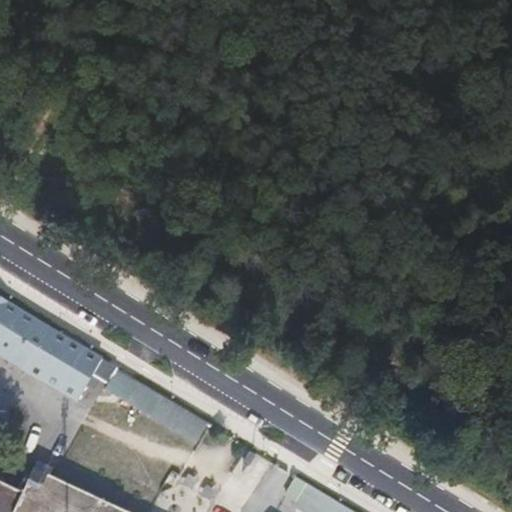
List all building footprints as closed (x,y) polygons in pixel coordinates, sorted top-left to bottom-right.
[(94,355),(0,300),(0,362),(71,405),(79,389),(94,355)] [(104,389),(114,368),(94,355),(79,389),(90,394),(95,385),(104,389)] [(205,423),(114,368),(104,389),(196,438),(205,423)] [(133,511),(39,463),(28,485),(0,470),(0,511),(133,511)] [(355,511),(303,481),(295,498),(318,511),(355,511)]
